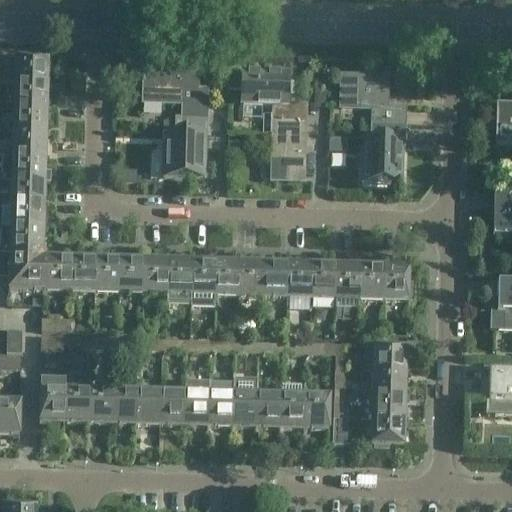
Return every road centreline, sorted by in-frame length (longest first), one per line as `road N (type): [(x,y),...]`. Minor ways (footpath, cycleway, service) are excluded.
road 1 (residential): [(444,223),(101,210),(97,27)]
road 2 (residential): [(441,488),(70,479)]
road 3 (residential): [(441,488),(444,223)]
road 4 (unclassified): [(446,37),(250,31)]
road 5 (residential): [(444,223),(446,37)]
road 6 (unclassified): [(97,27),(250,31)]
